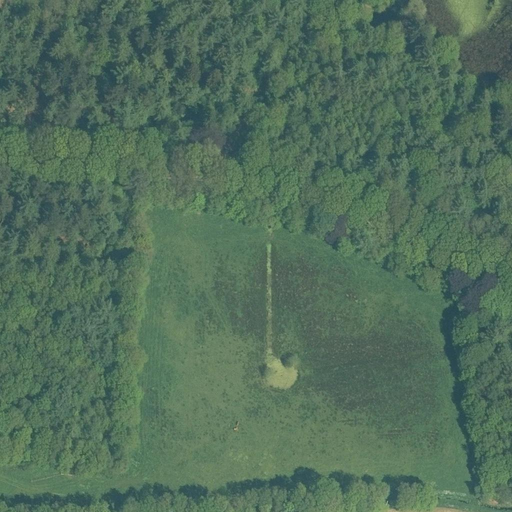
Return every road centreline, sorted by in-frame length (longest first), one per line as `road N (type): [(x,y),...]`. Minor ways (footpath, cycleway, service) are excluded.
road 1 (track): [(511,283),(287,189),(225,181)]
road 2 (track): [(225,181),(0,167)]
road 3 (track): [(327,0),(230,147)]
